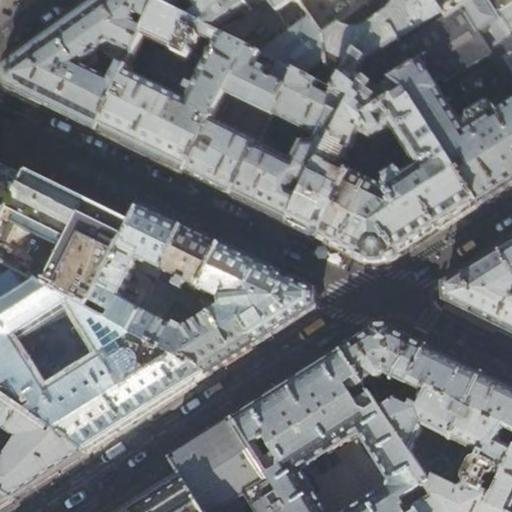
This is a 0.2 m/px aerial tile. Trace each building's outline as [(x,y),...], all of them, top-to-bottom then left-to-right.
[(160,5),(149,0),(101,0),(68,24),(15,62),(16,63),(14,64),(10,65),(8,67),(7,68),(6,70),(4,74),(4,78),(4,80),(6,84),(7,86),(9,87),(12,89),(16,90),(18,91),(18,92),(60,113),(98,131),(127,72),(128,69),(119,64),(111,81),(90,71),(92,69),(94,67),(95,65),(96,62),(96,60),(96,56),(95,52),(107,44),(134,57),(144,38),(160,5)] [(149,0),(160,5),(212,30),(255,0),(256,0),(258,1),(260,2),(263,3),(264,2),(266,2),(267,0),(269,0),(278,12),(294,0),(149,0)] [(296,0),(300,4),(306,0),(398,0),(395,7),(393,11),(390,13),(370,28),(361,31),(354,32),(348,31),(343,29),(339,27),(324,38),(324,39),(326,65),(345,74),(357,53),(367,61),(444,13),(434,0),(296,0)] [(511,38),(487,0),(476,0),(447,18),(373,65),(406,92),(480,206),(511,185),(511,38)] [(434,0),(444,13),(447,18),(476,0),(434,0)] [(511,0),(487,0),(511,38),(511,0)] [(248,49),(212,30),(160,5),(144,38),(187,58),(198,37),(214,45),(194,86),(189,83),(185,90),(191,92),(186,101),(127,72),(98,131),(141,153),(185,174),(207,130),(197,125),(201,116),(212,122),(216,113),(225,95),(248,49)] [(310,18),(259,54),(262,56),(281,65),(295,73),(316,84),(326,65),(324,39),(324,38),(310,18)] [(259,54),(248,49),(225,95),(272,118),(273,116),(295,73),(281,65),(273,82),(254,72),(262,56),(259,54)] [(352,102),(289,225),(304,232),(319,240),(354,172),(352,171),(351,172),(344,168),(361,136),(370,140),(373,135),(364,119),(406,92),(373,65),(367,61),(357,53),(345,74),(335,93),(352,102)] [(326,65),(316,84),(295,73),(273,116),(318,138),(315,143),(301,144),(292,162),(269,151),(274,142),(268,139),(271,133),(266,130),(259,144),(232,197),(262,212),(289,225),(352,102),(335,93),(345,74),(326,65)] [(373,135),(370,140),(371,141),(392,128),(418,169),(407,176),(406,174),(401,173),(385,184),(384,187),(354,172),(319,240),(343,251),(366,263),(391,261),(452,223),(480,206),(406,92),(364,119),(373,135)] [(216,113),(212,122),(207,130),(185,174),(208,185),(232,197),(259,144),(226,128),(230,120),(216,113)] [(0,230),(27,174),(18,170),(0,161),(0,230)] [(89,204),(27,174),(0,230),(0,261),(90,310),(131,225),(89,204)] [(136,215),(131,225),(90,310),(133,333),(144,312),(120,299),(140,259),(164,271),(184,227),(165,217),(141,205),(136,215)] [(200,235),(184,227),(164,271),(160,282),(197,298),(222,246),(200,235)] [(511,243),(500,251),(511,269),(511,243)] [(277,333),(317,308),(315,293),(267,269),(222,246),(197,298),(211,317),(219,330),(222,329),(224,330),(226,330),(228,332),(240,325),(255,347),(277,333)] [(511,269),(500,251),(477,266),(444,286),(445,302),(495,326),(511,334),(511,269)] [(133,333),(90,310),(0,261),(0,394),(39,421),(86,454),(138,421),(208,377),(133,333)] [(211,317),(197,298),(160,282),(144,312),(133,333),(208,377),(222,368),(255,347),(240,325),(228,332),(226,330),(224,330),(222,329),(219,330),(211,317)] [(371,333),(341,352),(383,412),(399,402),(402,399),(403,399),(428,348),(415,341),(396,332),(371,333)] [(454,360),(428,348),(403,399),(402,399),(409,402),(408,405),(399,402),(383,412),(412,454),(421,435),(420,435),(422,430),(417,428),(419,425),(451,441),(484,375),(454,360)] [(383,412),(341,352),(330,359),(233,420),(291,511),(418,511),(417,510),(434,500),(426,485),(431,482),(422,469),(412,454),(383,412)] [(511,388),(484,375),(451,441),(467,449),(468,447),(480,453),(477,460),(476,459),(474,460),(472,461),(471,463),(459,489),(440,478),(453,470),(444,456),(422,469),(431,482),(426,485),(434,500),(417,510),(418,511),(501,511),(490,506),(511,460),(511,388)] [(67,466),(86,454),(39,421),(0,394),(0,491),(12,500),(20,496),(27,491),(34,487),(50,476),(67,466)] [(177,470),(184,481),(203,511),(291,511),(233,420),(224,426),(201,440),(171,460),(177,470)] [(511,511),(511,460),(490,506),(501,511),(511,511)] [(203,511),(184,481),(183,481),(144,506),(134,511),(203,511)] [(0,508),(12,500),(0,491),(0,508)]
